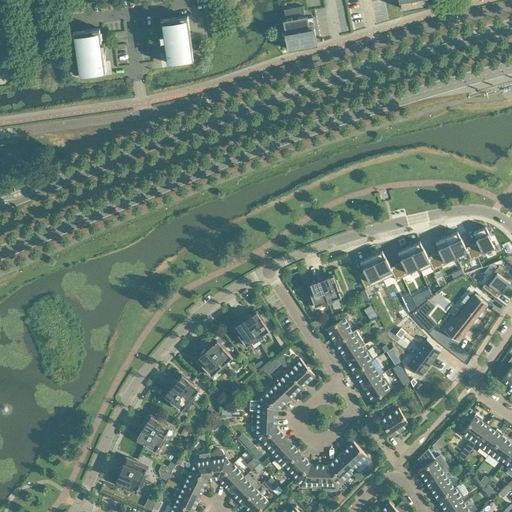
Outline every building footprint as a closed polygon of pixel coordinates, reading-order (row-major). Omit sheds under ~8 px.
[(427,0),(400,0),(402,9),(428,4),(427,0)] [(315,36),(316,36),(313,23),(314,23),(314,22),(309,23),(308,18),(307,15),(305,16),(303,6),(284,9),(286,19),(283,20),(284,22),(283,22),(288,46),(288,49),(291,48),(310,45),(313,44),(312,42),(311,37),(315,36)] [(161,19),(163,34),(160,34),(160,35),(161,39),(161,40),(164,40),(167,63),(194,59),(187,15),(161,19)] [(73,31),(79,75),(79,76),(106,72),(102,48),(105,48),(105,47),(104,43),(105,43),(104,42),(102,42),(99,28),(73,31)] [(477,242),(472,244),(478,257),(484,254),(483,252),(494,246),(490,237),(491,237),(486,226),(473,232),(476,238),(477,242)] [(457,231),(446,236),(456,256),(467,251),(471,260),(478,257),(472,244),(466,247),(461,237),(460,237),(457,231)] [(440,251),(434,254),(440,266),(446,263),(445,261),(456,256),(446,236),(435,241),(438,247),(440,251)] [(420,241),(409,246),(418,266),(419,266),(429,261),(433,270),(440,266),(434,254),(428,257),(423,247),(420,241)] [(402,261),(396,264),(402,277),(409,273),(408,271),(418,266),(409,246),(398,251),(401,257),(400,258),(402,261)] [(382,250),(371,256),(381,276),(381,275),(391,270),(396,280),(402,277),(396,264),(390,267),(385,256),(385,257),(382,250)] [(364,271),(358,274),(364,286),(371,283),(370,281),(381,276),(371,256),(360,261),(363,267),(364,271)] [(511,273),(500,264),(483,286),(497,296),(501,291),(502,292),(511,281),(510,280),(511,277),(511,273)] [(326,276),(319,278),(328,301),(328,300),(340,296),(341,297),(341,296),(338,287),(337,284),(337,285),(333,275),(331,276),(327,278),(326,276)] [(328,301),(319,278),(313,281),(313,283),(309,284),(307,285),(311,294),(310,295),(311,297),(312,297),(315,306),(316,306),(315,305),(328,300),(328,301)] [(429,288),(422,292),(426,299),(432,294),(429,288)] [(472,323),(487,303),(475,293),(465,306),(463,305),(443,329),(459,342),(473,324),(472,323)] [(419,306),(411,313),(428,331),(436,324),(427,314),(419,306)] [(256,311),(254,313),(255,313),(251,316),(250,314),(244,318),(258,338),(258,337),(268,330),(269,331),(269,330),(264,322),(263,320),(262,320),(256,311)] [(336,342),(353,332),(350,327),(352,326),(346,315),(326,328),(331,335),(333,334),(337,341),(335,342),(336,342)] [(258,338),(244,318),(238,322),(239,324),(236,326),(235,326),(233,327),(239,336),(240,339),(241,338),(246,346),(247,346),(246,345),(257,338),(258,338)] [(323,319),(313,322),(315,327),(325,323),(323,319)] [(346,356),(362,346),(364,344),(355,330),(353,332),(336,342),(340,350),(342,349),(346,356)] [(427,338),(420,347),(434,358),(437,355),(441,349),(427,338)] [(211,344),(206,348),(222,367),(223,366),(222,366),(232,357),(232,358),(233,357),(226,350),(227,350),(225,348),(224,348),(217,340),(215,342),(216,342),(212,345),(211,344)] [(390,341),(384,344),(387,350),(393,346),(390,341)] [(354,371),(373,359),(367,349),(364,350),(362,346),(346,356),(351,363),(349,363),(354,371)] [(420,347),(413,356),(428,367),(431,362),(434,358),(420,347)] [(222,367),(206,348),(201,353),(202,355),(199,358),(198,357),(197,359),(204,367),(203,367),(205,369),(206,369),(212,376),(212,375),(221,366),(222,367)] [(282,354),(277,358),(281,362),(286,358),(282,354)] [(413,356),(407,364),(421,375),(428,367),(413,356)] [(292,368),(289,371),(302,386),(303,386),(302,384),(307,379),(308,381),(315,374),(299,357),(290,366),(292,368)] [(511,358),(510,362),(511,363),(511,364),(502,379),(509,384),(510,383),(511,383),(511,358)] [(374,359),(373,359),(354,371),(359,378),(360,378),(364,384),(380,375),(384,372),(375,359),(374,359)] [(500,363),(495,373),(501,376),(506,366),(500,363)] [(399,364),(393,368),(404,385),(410,381),(399,364)] [(268,365),(264,369),(269,374),(273,371),(268,365)] [(296,392),(302,386),(289,371),(287,369),(278,377),(280,379),(276,383),(289,396),(295,391),(296,392)] [(177,379),(172,384),(191,400),(190,399),(199,389),(200,390),(200,389),(192,383),(193,383),(191,381),(190,381),(182,374),(180,376),(181,377),(178,380),(177,379)] [(383,379),(380,375),(364,384),(369,391),(367,392),(372,400),(392,388),(385,377),(383,379)] [(283,402),(289,396),(276,383),(264,394),(277,409),(284,403),(283,402)] [(191,400),(172,384),(167,390),(169,391),(166,394),(164,396),(172,403),(174,405),(175,405),(182,411),(182,410),(182,409),(190,399),(191,400)] [(277,409),(264,394),(258,400),(257,417),(275,418),(276,409),(277,409)] [(374,404),(367,408),(370,413),(377,408),(374,404)] [(391,436),(392,435),(391,434),(398,430),(399,431),(410,424),(399,407),(380,419),(391,436)] [(146,420),(142,426),(163,439),(164,439),(163,438),(169,427),(170,427),(171,427),(162,422),(163,421),(160,420),(151,415),(149,417),(150,417),(148,421),(146,420)] [(477,441),(487,426),(481,422),(482,420),(474,415),(470,420),(466,418),(461,425),(465,428),(461,433),(471,441),(473,438),(477,441)] [(217,417),(209,424),(213,428),(221,421),(217,417)] [(262,440),(277,426),(275,426),(275,418),(257,417),(256,434),(262,440)] [(163,439),(142,426),(139,432),(140,433),(138,437),(136,439),(145,444),(145,445),(148,446),(156,451),(157,450),(156,450),(162,439),(163,439)] [(281,434),(283,433),(277,426),(262,440),(274,452),(287,440),(281,434)] [(489,454),(502,435),(495,430),(494,431),(487,426),(477,441),(481,444),(479,447),(489,454)] [(504,461),(511,450),(511,444),(508,442),(509,440),(502,435),(489,454),(498,461),(500,458),(504,461)] [(300,451),(294,444),(292,446),(287,440),(274,452),(277,456),(275,458),(283,467),(285,465),(300,451)] [(353,441),(347,447),(348,448),(342,454),(354,467),(367,455),(353,441)] [(251,442),(247,446),(251,450),(255,446),(251,442)] [(233,464),(232,463),(226,456),(224,457),(224,456),(223,456),(224,454),(224,453),(223,451),(222,449),(220,448),(218,448),(216,449),(214,450),(213,451),(213,452),(209,452),(210,459),(213,477),(217,476),(217,478),(218,478),(233,464)] [(430,483),(445,473),(451,469),(448,471),(445,467),(447,465),(440,455),(435,459),(428,448),(418,458),(424,466),(418,470),(424,477),(425,476),(430,483)] [(463,449),(458,455),(464,460),(469,453),(463,449)] [(311,463),(305,457),(304,458),(299,453),(300,451),(285,465),(296,477),(297,477),(311,463)] [(354,467),(342,454),(336,459),(335,458),(328,464),(342,479),(341,479),(343,481),(353,473),(351,471),(354,467)] [(123,463),(120,469),(143,479),(142,478),(147,466),(148,467),(148,466),(140,463),(140,462),(137,461),(127,457),(126,459),(126,460),(125,464),(123,463)] [(213,477),(210,459),(195,461),(190,471),(208,479),(210,479),(209,477),(213,477)] [(231,489),(245,476),(241,472),(243,470),(234,461),(232,463),(233,464),(218,478),(225,484),(226,483),(231,489)] [(319,484),(320,466),(312,465),(312,464),(311,463),(297,477),(296,477),(294,479),(301,486),(314,487),(314,484),(319,484)] [(342,479),(328,464),(328,466),(320,466),(319,484),(336,484),(341,479),(342,479)] [(143,479),(120,469),(117,476),(119,477),(117,481),(117,480),(116,483),(126,487),(125,487),(128,489),(128,488),(137,492),(137,491),(142,479),(143,479)] [(204,487),(208,479),(190,471),(183,486),(199,494),(203,487),(204,487)] [(172,472),(170,478),(176,481),(178,475),(172,472)] [(438,498),(454,487),(445,473),(430,483),(434,490),(433,491),(438,498)] [(242,502),(256,488),(245,476),(231,489),(237,495),(236,496),(242,502)] [(280,485),(273,477),(266,484),(273,492),(280,485)] [(448,511),(464,501),(461,497),(463,495),(456,485),(454,487),(438,498),(442,506),(444,505),(448,511)] [(196,501),(199,494),(183,486),(175,501),(193,510),(197,502),(196,501)] [(256,511),(268,501),(256,488),(242,502),(242,503),(244,501),(249,507),(248,508),(251,511),(256,511)] [(398,507),(403,511),(412,511),(404,500),(398,507)] [(190,511),(192,510),(193,510),(175,501),(170,511),(190,511)] [(400,511),(389,501),(389,502),(390,503),(385,508),(383,507),(378,511),(400,511)] [(470,511),(464,501),(448,511),(470,511)]
